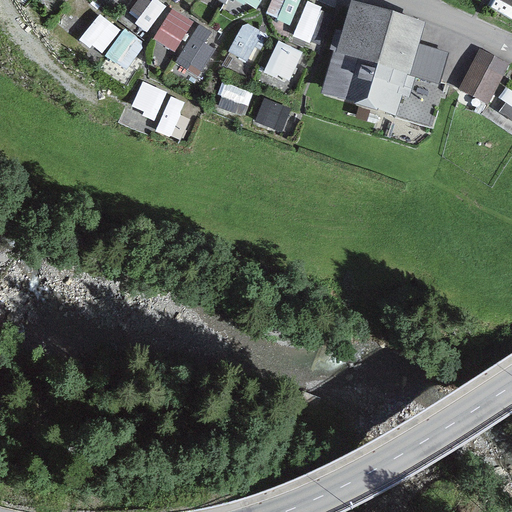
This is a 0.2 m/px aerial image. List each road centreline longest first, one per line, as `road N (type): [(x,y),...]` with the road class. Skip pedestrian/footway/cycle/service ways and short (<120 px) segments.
road 1 (secondary): [(280,511),(335,491),(511,384)]
road 2 (unclassified): [(511,47),(390,0)]
